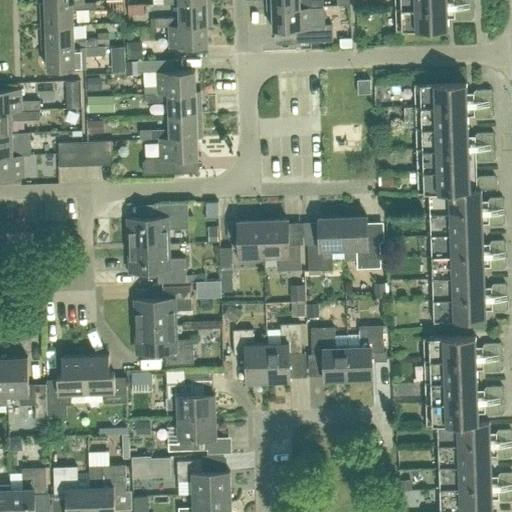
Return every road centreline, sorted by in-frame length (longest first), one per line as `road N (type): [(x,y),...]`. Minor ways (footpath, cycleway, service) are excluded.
road 1 (residential): [(243,62),(511,52)]
road 2 (residential): [(384,440),(372,416),(281,418),(262,436),(263,511)]
road 3 (residential): [(85,191),(247,185)]
road 4 (residential): [(85,191),(86,240),(69,271),(51,283),(0,284)]
road 5 (residential): [(247,185),(243,62)]
road 6 (residential): [(247,185),(370,185)]
